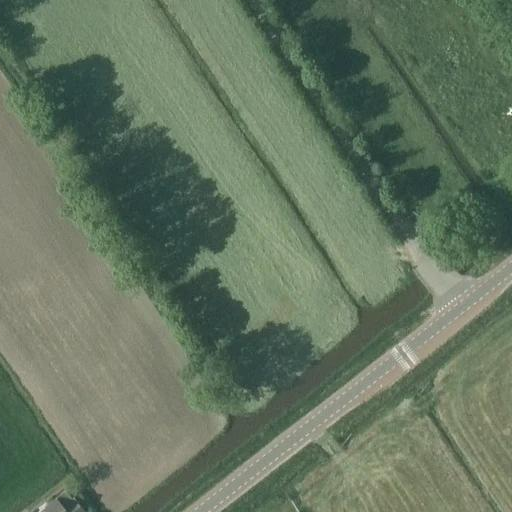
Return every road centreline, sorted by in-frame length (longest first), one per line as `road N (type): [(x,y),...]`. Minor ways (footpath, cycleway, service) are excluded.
road 1 (unclassified): [(457,311),(252,0)]
road 2 (unclassified): [(203,511),(457,311)]
